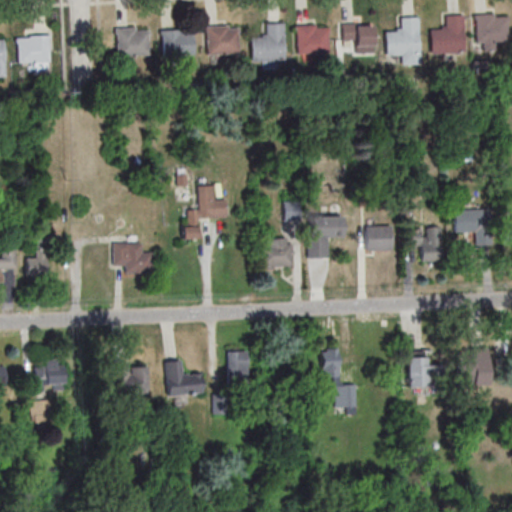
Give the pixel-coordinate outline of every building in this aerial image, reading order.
[(462,52),(427,53),(426,28),(438,28),(438,26),(443,26),(442,14),(460,13),(462,52)] [(507,41),(507,14),(475,14),(475,41),(507,41)] [(416,54),(382,55),(381,30),(392,30),(392,28),(397,28),(397,16),(415,15),(416,54)] [(282,60),(247,61),(246,36),(258,35),(258,33),(263,33),(263,22),(281,21),(282,60)] [(341,45),(373,45),(373,24),(341,24),(341,45)] [(238,54),(238,25),(206,25),(206,54),(238,54)] [(295,25),(295,53),(328,53),(328,25),(295,25)] [(148,28),(116,28),(116,56),(148,56),(148,28)] [(192,30),(161,30),(161,56),(192,56),(192,30)] [(48,62),(48,35),(16,35),(16,62),(48,62)] [(198,238),(197,217),(225,217),(225,199),(213,199),(213,186),(198,186),(198,209),(187,209),(187,222),(181,222),(181,239),(198,238)] [(453,209),(453,231),(490,231),(490,209),(453,209)] [(307,257),(327,257),(327,237),(342,237),(342,216),(307,216),(307,257)] [(363,250),(390,250),(390,225),(363,225),(363,250)] [(440,227),(407,228),(408,247),(420,247),(420,260),(440,260),(440,227)] [(0,268),(15,268),(15,236),(0,236),(0,268)] [(291,268),(291,239),(260,239),(260,268),(291,268)] [(25,275),(46,275),(46,240),(36,240),(36,257),(25,257),(25,275)] [(124,273),(151,273),(151,252),(140,252),(140,242),(112,242),(112,265),(124,265),(124,273)] [(334,407),(346,407),(346,413),(355,413),(355,383),(339,384),(338,347),(320,348),(321,377),(333,376),(334,407)] [(486,385),(486,347),(468,347),(468,356),(457,356),(457,385),(486,385)] [(227,379),(258,379),(258,351),(227,351),(227,379)] [(406,387),(429,387),(429,356),(406,356),(406,387)] [(167,396),(201,392),(199,371),(183,373),(182,360),(163,362),(167,396)] [(33,384),(63,384),(63,365),(33,365),(33,384)] [(113,365),(113,385),(121,385),(121,394),(147,394),(147,365),(113,365)]
